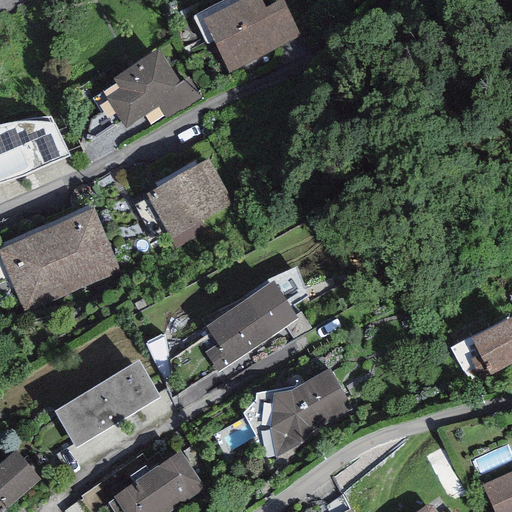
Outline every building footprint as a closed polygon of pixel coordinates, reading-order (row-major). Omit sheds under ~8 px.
[(207,25),(228,69),(294,39),(280,10),(262,18),(255,3),(207,25)] [(110,103),(125,127),(179,92),(157,58),(120,83),(126,92),(110,103)] [(0,182),(69,158),(51,123),(38,124),(14,128),(0,131),(0,182)] [(207,158),(149,191),(172,233),(231,201),(207,158)] [(89,212),(1,249),(26,307),(114,270),(89,212)] [(208,319),(223,341),(208,351),(218,367),(296,317),(272,279),(208,319)] [(484,354),(474,359),(481,372),(511,356),(511,315),(474,335),(484,354)] [(138,358),(55,406),(77,443),(160,395),(138,358)] [(329,371),(242,420),(272,472),(359,424),(329,371)] [(17,452),(0,466),(0,506),(4,511),(6,511),(43,480),(17,452)] [(179,452),(116,491),(129,511),(163,511),(202,488),(179,452)] [(511,511),(511,473),(486,484),(497,511),(511,511)] [(436,511),(429,501),(414,511),(436,511)]
